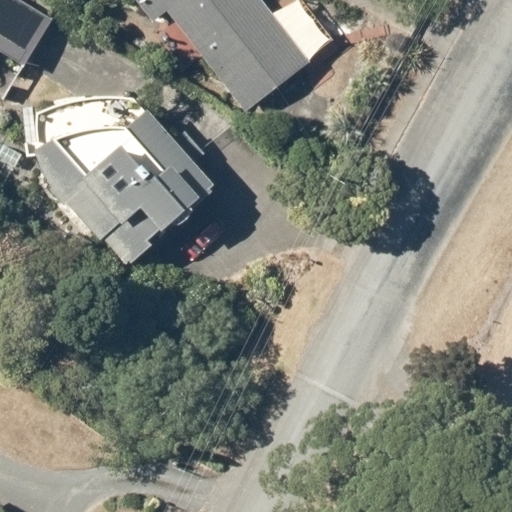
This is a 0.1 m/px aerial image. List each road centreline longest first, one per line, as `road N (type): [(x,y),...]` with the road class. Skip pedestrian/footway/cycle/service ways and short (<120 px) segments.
road 1 (residential): [(345,348),(511,53)]
road 2 (residential): [(254,511),(345,348)]
road 3 (residential): [(414,384),(511,481)]
road 4 (residential): [(461,511),(414,384)]
